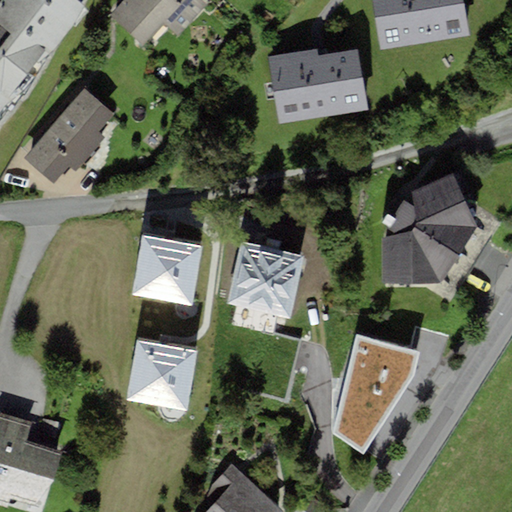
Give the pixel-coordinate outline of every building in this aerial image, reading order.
[(0,0),(0,118),(88,5),(81,0),(0,0)] [(123,0),(112,11),(145,42),(166,21),(179,33),(206,5),(200,0),(123,0)] [(372,0),(381,47),(469,31),(463,0),(372,0)] [(267,49),(279,120),(370,106),(360,44),(321,50),(320,41),(267,49)] [(84,84),(22,156),(53,183),(69,165),(76,171),(106,136),(99,130),(115,111),(84,84)] [(401,199),(387,226),(397,231),(382,236),(382,281),(440,281),(477,226),(453,174),(409,192),(414,205),(401,199)] [(155,289),(158,340),(152,339),(149,352),(182,359),(179,373),(187,375),(285,397),(298,340),(267,332),(270,316),(221,304),(223,295),(190,291),(194,269),(199,241),(156,234),(153,244),(164,246),(155,289)] [(289,321),(305,250),(272,243),(237,235),(223,295),(221,304),(270,316),(289,321)] [(417,351),(341,333),(323,400),(340,407),(335,429),(366,453),(391,411),(413,373),(417,351)] [(33,423),(1,412),(0,414),(0,502),(27,511),(40,511),(61,452),(27,440),(33,423)] [(278,511),(281,509),(230,463),(216,479),(207,489),(215,497),(201,511),(278,511)]
